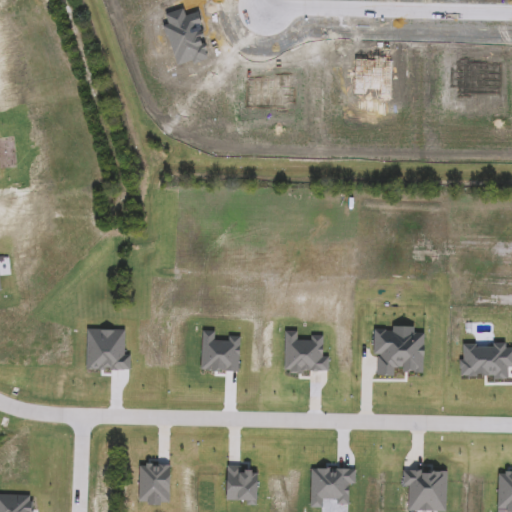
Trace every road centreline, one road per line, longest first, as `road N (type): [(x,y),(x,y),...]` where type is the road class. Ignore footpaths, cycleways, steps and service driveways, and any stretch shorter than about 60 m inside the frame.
road 1 (residential): [(511,424),(80,418),(0,402)]
road 2 (residential): [(262,0),(279,12),(511,13)]
